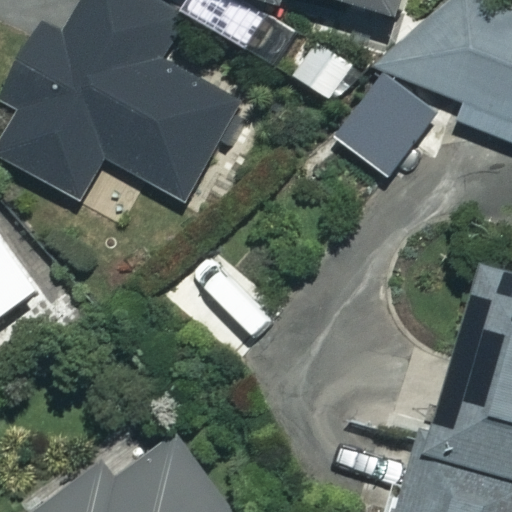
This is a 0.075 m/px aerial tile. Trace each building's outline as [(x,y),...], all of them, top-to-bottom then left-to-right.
[(193,22),(156,0),(89,0),(70,33),(51,22),(11,87),(23,95),(0,131),(0,148),(80,198),(108,153),(187,201),(244,108),(168,62),(193,22)] [(243,0),(189,0),(185,7),(252,49),(272,18),(243,0)] [(401,0),(284,0),(287,1),(287,0),(364,0),(398,12),(401,0)] [(511,15),(473,0),(462,0),(390,64),(474,97),(466,118),(511,135),(511,15)] [(432,104),(383,74),(359,113),(408,143),(432,104)] [(0,316),(37,290),(0,238),(0,316)] [(427,446),(511,474),(511,266),(489,259),(427,446)] [(235,511),(180,435),(121,477),(108,459),(34,511),(235,511)] [(511,511),(511,474),(427,446),(405,511),(511,511)]
